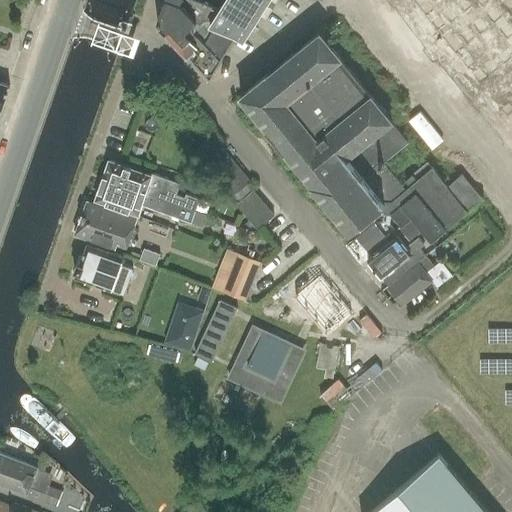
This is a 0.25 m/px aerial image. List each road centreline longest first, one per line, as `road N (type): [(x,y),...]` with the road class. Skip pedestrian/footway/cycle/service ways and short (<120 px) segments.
road 1 (residential): [(400,337),(213,100)]
road 2 (unknown): [(511,197),(346,0)]
road 3 (residential): [(59,263),(137,42)]
road 4 (tertiary): [(0,197),(61,16)]
road 5 (residential): [(213,100),(340,0)]
road 6 (unknown): [(400,337),(511,248)]
